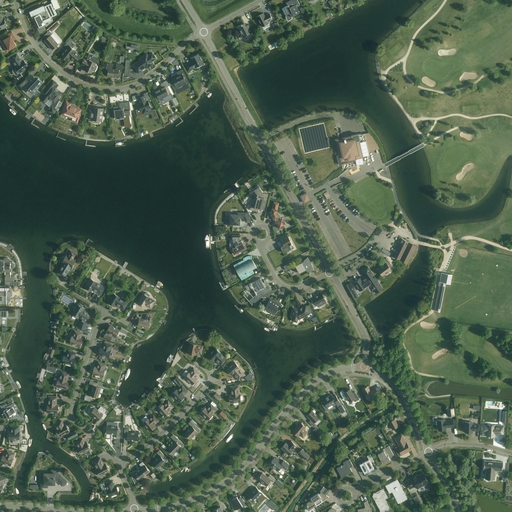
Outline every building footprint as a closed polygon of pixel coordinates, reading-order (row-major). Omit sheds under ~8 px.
[(43,6),(29,12),(32,19),(35,18),(39,27),(45,25),(42,19),(45,18),(46,18),(47,17),(49,16),(50,18),(57,15),(54,10),(69,3),(67,0),(50,0),(51,3),(44,6),(43,6)] [(300,5),(297,0),(291,0),(293,4),(289,7),(288,5),(282,8),(284,12),(283,12),(284,14),(285,14),(287,18),(291,16),(293,15),(299,12),(296,6),(300,5)] [(265,16),(263,13),(256,17),(262,27),(269,23),(268,22),(272,19),(269,14),(265,16)] [(89,21),(85,23),(89,30),(93,28),(89,21)] [(253,32),(249,25),(246,27),(244,23),(242,25),(242,24),(237,27),(243,38),(247,36),(246,35),(253,32)] [(46,39),(44,41),(52,49),(58,44),(60,42),(53,33),(52,34),(49,31),(43,36),(46,39)] [(12,32),(0,38),(0,39),(7,51),(16,46),(14,41),(16,40),(12,32)] [(69,46),(62,55),(68,60),(70,57),(76,62),(80,56),(74,52),(75,51),(72,48),(75,45),(72,42),(73,40),(70,38),(68,42),(70,43),(68,45),(69,46)] [(133,65),(138,73),(142,71),(141,70),(149,65),(149,66),(153,64),(152,61),(156,59),(152,53),(148,56),(147,54),(141,57),(142,59),(133,65)] [(17,54),(10,59),(16,66),(15,67),(16,67),(12,70),(12,72),(15,75),(17,75),(17,74),(20,73),(28,67),(27,65),(27,64),(27,63),(26,62),(25,62),(24,61),(22,62),(17,54)] [(96,63),(98,58),(89,54),(86,60),(84,59),(81,65),(86,67),(84,70),(92,73),(93,71),(94,71),(95,70),(96,70),(96,68),(97,67),(97,66),(95,65),(96,63)] [(194,68),(195,68),(204,63),(199,54),(196,55),(195,55),(194,55),(193,56),(193,57),(190,58),(191,61),(191,62),(185,65),(188,71),(194,68)] [(108,73),(107,76),(118,77),(118,72),(121,72),(122,65),(120,65),(120,64),(117,63),(116,69),(112,69),(113,64),(107,64),(105,73),(108,73)] [(179,75),(172,78),(174,81),(170,82),(172,85),(176,93),(180,91),(180,90),(185,87),(185,88),(191,85),(183,69),(180,70),(180,71),(177,73),(179,75)] [(26,78),(19,84),(26,91),(29,88),(34,93),(30,98),(33,101),(40,92),(37,90),(39,87),(42,82),(38,79),(37,80),(33,77),(29,81),(26,78)] [(45,95),(41,100),(44,103),(45,102),(51,107),(50,110),(51,112),(54,114),(56,110),(58,111),(62,103),(59,101),(60,99),(58,98),(62,93),(53,87),(56,83),(53,80),(43,93),(45,95)] [(164,86),(155,91),(159,100),(164,97),(166,98),(172,95),(168,86),(165,88),(164,86)] [(140,104),(138,104),(141,111),(144,110),(145,112),(146,113),(148,112),(148,111),(148,109),(151,108),(148,100),(146,99),(145,95),(140,97),(138,94),(132,96),(133,100),(138,99),(140,104)] [(72,118),(72,120),(77,122),(79,117),(78,117),(80,110),(76,108),(76,107),(73,106),(72,107),(70,106),(71,103),(66,101),(61,114),(72,118)] [(124,117),(125,124),(131,123),(129,114),(130,114),(130,110),(131,110),(130,103),(124,103),(125,108),(118,109),(118,106),(113,107),(115,119),(124,117)] [(92,119),(92,120),(101,121),(103,108),(93,107),(93,111),(90,110),(89,119),(92,119)] [(370,159),(365,133),(339,139),(336,140),(339,156),(337,156),(339,165),(341,164),(342,169),(371,162),(370,159)] [(256,202),(248,209),(259,212),(258,208),(261,206),(265,207),(268,194),(263,192),(259,187),(254,191),(257,196),(256,202)] [(301,196),(305,203),(311,200),(306,193),(301,196)] [(274,219),(279,229),(284,226),(285,223),(283,219),(281,219),(277,211),(279,203),(274,202),(271,213),(269,212),(267,218),(271,220),(273,218),(274,220),(274,219)] [(230,221),(228,221),(228,226),(232,226),(232,224),(239,224),(239,221),(239,218),(239,217),(243,217),(246,222),(250,220),(246,213),(237,213),(237,215),(230,215),(230,221)] [(290,240),(287,234),(279,238),(283,245),(281,247),(284,253),(287,251),(287,252),(290,250),(289,250),(291,249),(290,245),(291,245),(292,244),(290,240)] [(241,235),(231,235),(231,239),(233,239),(233,242),(235,246),(231,248),(235,254),(246,248),(242,240),(241,240),(241,235)] [(393,257),(400,260),(407,264),(412,253),(414,254),(418,246),(402,239),(393,257)] [(70,249),(65,257),(64,257),(63,257),(63,258),(63,259),(63,260),(62,262),(64,263),(58,273),(65,277),(71,267),(75,261),(74,260),(78,254),(70,249)] [(246,256),(245,257),(243,258),(244,260),(234,265),(242,280),(254,273),(252,269),(256,267),(252,259),(251,256),(250,256),(249,256),(248,256),(246,256)] [(4,257),(4,259),(0,259),(0,272),(5,272),(5,275),(6,275),(6,277),(5,277),(5,282),(13,282),(13,277),(10,277),(10,275),(10,271),(12,271),(12,267),(14,267),(14,263),(13,262),(10,262),(10,259),(7,257),(4,257)] [(295,266),(299,273),(306,269),(307,271),(314,270),(313,267),(311,264),(309,260),(307,257),(302,262),(295,266)] [(386,264),(378,270),(382,276),(390,270),(391,271),(394,268),(386,258),(383,260),(386,264)] [(283,266),(286,271),(293,267),(291,262),(283,266)] [(355,281),(354,282),(360,291),(366,287),(365,286),(369,283),(372,287),(376,292),(382,288),(367,266),(360,271),(364,278),(363,278),(363,277),(361,278),(360,278),(359,279),(358,279),(356,279),(356,280),(355,281)] [(85,287),(86,288),(86,289),(87,289),(87,290),(88,290),(88,291),(89,291),(89,290),(90,290),(91,291),(92,290),(100,294),(105,287),(96,283),(97,282),(95,282),(96,281),(96,279),(96,278),(94,277),(93,278),(92,278),(91,279),(90,278),(85,287)] [(260,278),(245,286),(248,291),(253,288),(256,294),(269,288),(267,284),(264,286),(260,278)] [(448,282),(441,280),(433,312),(440,313),(448,282)] [(346,284),(346,285),(354,300),(354,299),(359,297),(351,282),(346,284)] [(113,305),(114,306),(115,304),(123,309),(128,302),(120,298),(120,297),(113,293),(108,302),(109,303),(109,304),(110,304),(110,305),(111,305),(111,306),(112,306),(112,305),(113,305)] [(138,303),(139,303),(139,304),(140,305),(141,306),(142,306),(143,306),(144,306),(145,305),(150,308),(154,301),(149,298),(150,297),(149,297),(150,296),(150,295),(149,294),(148,293),(147,293),(146,293),(145,293),(144,294),(143,294),(138,303)] [(316,305),(325,300),(322,293),(313,298),(311,294),(307,296),(314,308),(317,306),(316,305)] [(270,299),(265,307),(270,311),(270,312),(274,314),(280,304),(276,301),(276,302),(273,301),(270,299)] [(85,323),(86,321),(90,314),(83,310),(84,308),(77,304),(72,313),(78,317),(79,316),(83,318),(81,321),(80,321),(78,327),(85,330),(87,323),(85,323)] [(309,304),(306,306),(302,308),(301,308),(299,309),(298,310),(294,308),(291,317),(293,317),(292,320),(297,322),(298,319),(299,319),(310,313),(313,312),(309,304)] [(137,315),(133,322),(138,325),(138,326),(148,329),(148,327),(149,327),(149,326),(150,326),(150,325),(150,324),(150,323),(149,323),(150,321),(149,321),(151,316),(147,315),(145,320),(140,319),(140,317),(137,315)] [(103,338),(110,340),(114,341),(115,337),(116,335),(117,335),(118,335),(118,334),(118,333),(118,332),(119,330),(110,325),(106,331),(107,332),(105,335),(104,335),(103,338)] [(82,340),(82,339),(80,338),(82,333),(74,330),(73,336),(72,336),(70,343),(80,346),(80,344),(81,344),(82,344),(82,343),(82,342),(82,341),(82,340)] [(98,350),(98,352),(99,353),(98,354),(100,355),(99,358),(106,360),(107,357),(108,358),(111,350),(110,350),(112,345),(104,342),(103,348),(101,347),(100,349),(99,349),(98,350)] [(188,353),(189,354),(190,354),(190,355),(191,355),(192,355),(193,355),(194,354),(195,355),(196,353),(201,354),(203,346),(197,345),(190,343),(188,353)] [(208,356),(209,357),(209,358),(210,359),(211,359),(211,360),(212,360),(214,361),(215,359),(221,365),(227,359),(220,353),(221,353),(215,348),(208,356)] [(75,360),(76,359),(74,358),(76,353),(68,350),(66,356),(66,355),(64,363),(74,366),(74,364),(75,364),(75,363),(76,363),(76,362),(76,361),(75,360)] [(95,366),(94,368),(93,368),(93,369),(92,369),(92,370),(92,371),(93,372),(92,374),(102,377),(105,370),(104,369),(106,364),(98,362),(96,367),(95,366)] [(227,369),(228,370),(228,371),(228,372),(228,373),(229,373),(229,374),(230,374),(231,374),(232,375),(233,374),(239,380),(245,375),(239,368),(240,368),(235,362),(227,369)] [(192,385),(193,383),(194,383),(195,383),(195,382),(196,382),(196,381),(196,380),(197,379),(196,378),(199,373),(193,368),(190,372),(189,372),(184,377),(192,385)] [(68,384),(68,382),(66,382),(69,374),(61,371),(59,379),(58,379),(56,386),(66,390),(67,388),(67,387),(68,387),(68,386),(68,385),(68,384)] [(90,401),(92,396),(97,397),(98,397),(99,397),(100,397),(101,395),(100,394),(100,393),(99,393),(101,387),(97,386),(97,385),(102,386),(103,383),(98,381),(97,383),(90,381),(89,384),(93,385),(90,396),(86,395),(84,399),(90,401)] [(183,398),(185,396),(183,395),(187,391),(182,385),(178,389),(177,389),(172,394),(179,401),(180,400),(181,400),(182,400),(183,400),(183,399),(183,398)] [(230,401),(230,403),(241,402),(240,394),(239,394),(239,386),(230,387),(231,395),(229,395),(230,397),(229,397),(229,398),(229,399),(229,400),(229,401),(230,401)] [(376,396),(379,394),(375,388),(370,391),(367,386),(366,387),(365,387),(364,387),(364,388),(363,389),(362,389),(365,394),(368,400),(371,398),(376,396)] [(343,399),(346,397),(349,402),(353,399),(354,401),(355,402),(359,399),(356,393),(353,395),(350,389),(344,393),(342,390),(340,392),(340,393),(343,399)] [(216,393),(212,397),(217,401),(220,397),(216,393)] [(321,402),(321,404),(323,407),(326,411),(328,409),(327,407),(332,404),(333,406),(336,405),(338,407),(342,404),(342,405),(343,404),(340,398),(338,399),(335,395),(333,397),(331,394),(327,397),(328,397),(323,400),(323,401),(321,402)] [(58,407),(58,405),(56,405),(57,397),(48,396),(48,405),(47,405),(47,412),(57,413),(57,411),(58,411),(58,410),(59,410),(59,409),(59,408),(58,408),(58,407)] [(168,415),(169,414),(169,413),(170,412),(169,410),(173,407),(168,401),(164,404),(163,404),(157,409),(164,417),(166,416),(167,416),(168,415)] [(13,402),(2,407),(4,410),(3,411),(5,413),(2,414),(4,419),(7,417),(8,418),(11,416),(11,415),(15,412),(13,407),(15,406),(13,402)] [(205,407),(204,408),(203,408),(202,408),(202,409),(201,409),(201,410),(201,411),(200,412),(208,419),(213,414),(212,413),(213,411),(214,412),(216,410),(210,404),(207,408),(205,407)] [(342,414),(346,411),(342,405),(342,404),(338,407),(342,414)] [(98,426),(103,419),(106,415),(103,413),(105,410),(100,406),(97,410),(95,408),(93,407),(91,407),(88,410),(89,413),(90,414),(98,420),(95,423),(98,426)] [(312,410),(307,415),(311,420),(309,422),(313,427),(316,425),(314,423),(319,418),(314,413),(316,412),(313,409),(312,411),(312,410)] [(226,415),(222,411),(218,415),(223,419),(226,415)] [(153,430),(153,429),(154,428),(154,427),(155,426),(154,424),(158,421),(153,415),(149,418),(143,423),(149,431),(151,430),(152,430),(153,430)] [(398,426),(394,419),(388,422),(392,429),(398,426)] [(438,430),(446,429),(446,427),(453,427),(452,420),(445,420),(445,419),(437,420),(438,430)] [(190,439),(197,431),(198,432),(200,430),(195,425),(196,424),(192,420),(188,423),(191,426),(184,434),(190,439)] [(66,426),(66,425),(64,426),(61,421),(54,424),(57,429),(56,430),(60,436),(66,433),(67,435),(66,435),(69,440),(78,435),(75,430),(69,434),(68,432),(69,431),(68,430),(69,430),(69,429),(69,428),(68,428),(68,427),(67,426),(66,426)] [(297,426),(292,432),(297,436),(299,434),(303,437),(307,432),(304,429),(305,427),(300,422),(297,425),(297,426)] [(464,432),(472,432),(472,430),(474,430),(474,431),(478,431),(478,424),(473,424),(473,422),(465,422),(464,432)] [(482,425),(482,431),(487,431),(487,436),(488,436),(489,436),(490,437),(491,437),(492,437),(492,436),(494,436),(494,433),(497,433),(497,434),(503,434),(503,426),(502,426),(482,425)] [(11,432),(9,432),(9,439),(19,439),(19,438),(20,438),(21,438),(21,437),(21,436),(22,436),(22,435),(21,435),(21,434),(21,433),(20,433),(19,433),(19,432),(19,426),(11,426),(11,432)] [(107,426),(106,433),(117,434),(116,438),(120,438),(120,430),(117,430),(117,426),(107,426)] [(124,444),(127,444),(127,440),(138,440),(138,433),(128,432),(128,429),(124,429),(124,444)] [(172,453),(173,454),(180,447),(181,448),(184,445),(173,434),(170,437),(175,441),(168,449),(169,450),(169,451),(169,452),(170,452),(171,453),(172,453)] [(399,456),(401,455),(410,450),(406,442),(406,443),(401,435),(395,438),(399,446),(397,447),(395,449),(399,456)] [(90,449),(89,447),(90,447),(90,446),(89,446),(89,445),(89,444),(88,444),(87,444),(86,442),(85,443),(82,438),(75,442),(78,447),(77,447),(78,448),(76,449),(75,451),(76,452),(77,453),(78,454),(80,453),(81,454),(90,449)] [(286,443),(281,448),(289,455),(293,450),(293,449),(296,446),(291,441),(288,445),(286,443)] [(381,460),(383,464),(390,460),(389,458),(393,455),(389,446),(383,449),(384,451),(378,454),(379,457),(380,461),(381,460)] [(309,456),(302,449),(298,452),(305,460),(309,456)] [(0,462),(10,466),(13,459),(12,458),(14,453),(7,450),(5,456),(3,455),(0,462)] [(157,468),(165,461),(166,462),(168,460),(159,450),(157,452),(160,456),(152,463),(157,468)] [(364,473),(374,468),(371,463),(373,461),(370,454),(367,456),(369,459),(359,464),(364,473)] [(274,457),(269,464),(278,471),(281,466),(285,469),(289,465),(283,460),(281,463),(274,457)] [(106,466),(106,464),(104,465),(100,458),(93,461),(97,469),(96,469),(100,476),(109,471),(108,469),(109,469),(109,468),(109,467),(108,467),(108,466),(107,466),(106,466)] [(336,468),(341,478),(347,475),(346,473),(348,473),(349,473),(352,472),(350,468),(353,466),(349,459),(343,462),(344,464),(336,468)] [(503,462),(484,460),(483,470),(486,470),(485,479),(495,480),(495,471),(502,472),(503,462)] [(134,474),(131,476),(135,483),(139,480),(147,473),(149,471),(142,462),(139,464),(142,468),(134,474)] [(62,485),(66,481),(60,475),(58,475),(58,470),(52,470),(52,473),(44,473),(44,476),(41,476),(41,487),(47,487),(47,484),(55,484),(55,481),(58,481),(62,485)] [(426,479),(427,479),(427,478),(425,476),(425,475),(424,476),(422,472),(423,474),(416,477),(416,476),(412,479),(412,478),(406,481),(410,489),(416,486),(417,489),(420,487),(420,488),(423,486),(428,483),(426,479)] [(262,473),(257,479),(266,486),(271,480),(274,482),(276,480),(270,475),(268,477),(262,473)] [(389,485),(398,501),(406,497),(397,480),(389,485)] [(106,489),(107,491),(106,491),(106,492),(106,493),(106,494),(107,494),(107,495),(108,495),(109,497),(119,493),(116,486),(114,486),(112,481),(104,484),(107,489),(106,489)] [(255,487),(248,495),(254,501),(257,498),(261,503),(266,497),(263,494),(255,487)] [(385,499),(387,497),(386,495),(383,496),(381,491),(376,493),(373,493),(372,496),(380,511),(383,509),(384,511),(385,510),(388,511),(389,508),(386,503),(387,502),(385,499)] [(315,504),(316,506),(322,502),(321,500),(324,498),(325,499),(326,498),(327,496),(329,498),(329,497),(321,492),(319,494),(318,493),(310,498),(311,500),(307,503),(308,509),(315,504)] [(237,497),(230,501),(235,509),(238,507),(239,508),(242,506),(243,507),(246,505),(241,498),(239,500),(237,497)] [(271,500),(268,503),(272,507),(271,507),(274,510),(276,508),(277,510),(279,508),(271,500)] [(364,502),(364,501),(363,502),(365,508),(358,510),(358,511),(369,511),(371,510),(367,501),(364,502)]
